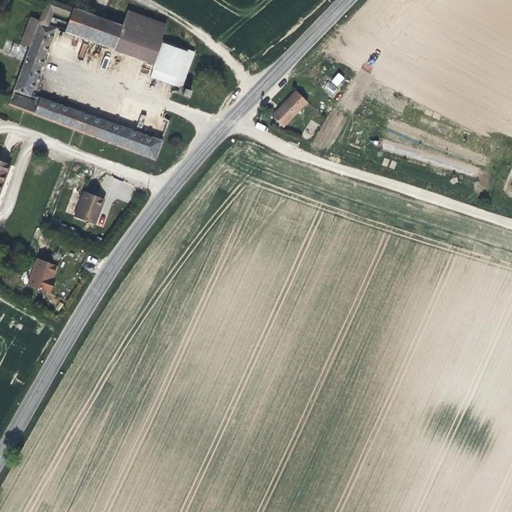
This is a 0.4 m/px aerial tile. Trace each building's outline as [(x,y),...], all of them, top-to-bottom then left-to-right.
[(52,7),(70,14),(73,5),(58,0),(45,0),(44,4),(52,7)] [(49,16),(52,7),(44,4),(41,13),(49,16)] [(120,23),(100,15),(73,5),(70,14),(67,23),(64,29),(112,46),(120,23)] [(126,8),(120,23),(112,46),(153,61),(162,38),(167,23),(126,8)] [(55,26),(64,29),(67,23),(49,16),(41,13),(38,19),(55,26)] [(45,52),(55,26),(38,19),(30,16),(20,43),(29,46),(45,52)] [(148,75),(180,86),(181,82),(193,50),(162,38),(153,61),(148,75)] [(83,58),(87,45),(83,43),(78,56),(83,58)] [(29,46),(15,86),(30,92),(45,52),(29,46)] [(331,96),(345,78),(337,72),(323,89),(331,96)] [(189,96),(193,86),(181,82),(180,86),(178,92),(189,96)] [(161,140),(30,92),(15,86),(8,105),(154,158),(161,140)] [(271,114),(283,127),(309,103),(296,90),(271,114)] [(0,196),(10,167),(0,163),(0,196)] [(74,217),(92,224),(101,202),(83,195),(74,217)] [(55,267),(36,260),(27,285),(48,293),(52,283),(50,282),(51,279),(55,267)]
